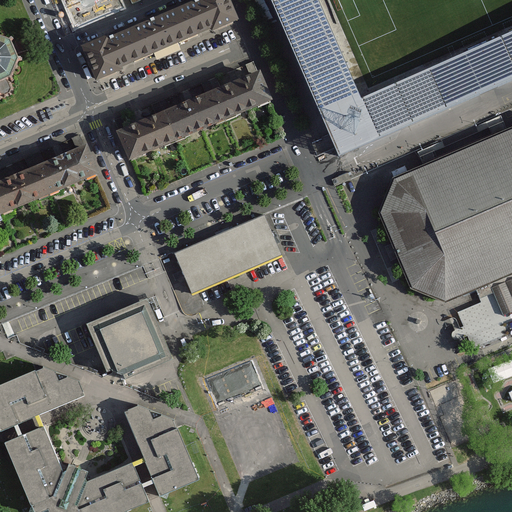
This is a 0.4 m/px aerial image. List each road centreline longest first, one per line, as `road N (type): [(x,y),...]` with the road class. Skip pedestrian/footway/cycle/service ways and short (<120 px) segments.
road 1 (residential): [(302,156),(311,182),(329,180),(458,471)]
road 2 (unknown): [(291,0),(349,132),(511,61)]
road 3 (residential): [(89,108),(261,40)]
road 4 (residential): [(138,223),(302,156)]
road 5 (residential): [(0,285),(138,223)]
road 6 (residential): [(138,223),(89,108)]
road 7 (residential): [(261,40),(302,156)]
